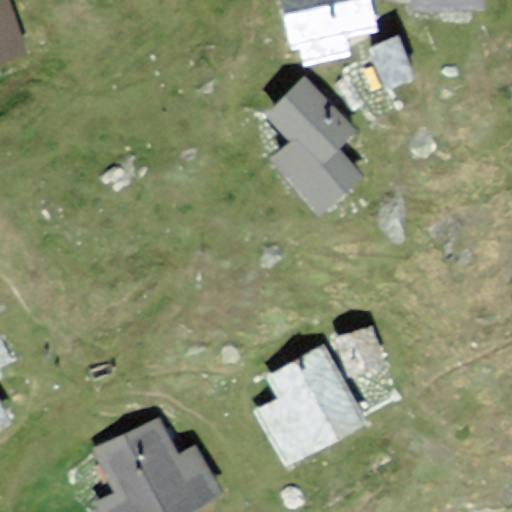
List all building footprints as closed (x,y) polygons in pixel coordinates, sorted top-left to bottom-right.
[(396,0),(319,0),(337,64),(408,45),(396,0)] [(0,20),(0,69),(36,57),(20,13),(0,20)] [(448,51),(416,67),(433,101),(465,86),(448,51)] [(423,168),(340,97),(293,152),(376,223),(423,168)] [(416,375),(401,347),(380,358),(395,387),(416,375)] [(394,435),(343,368),(284,412),(335,479),(394,435)] [(0,447),(29,428),(0,385),(0,447)] [(221,511),(229,506),(174,438),(108,491),(124,511),(221,511)]
